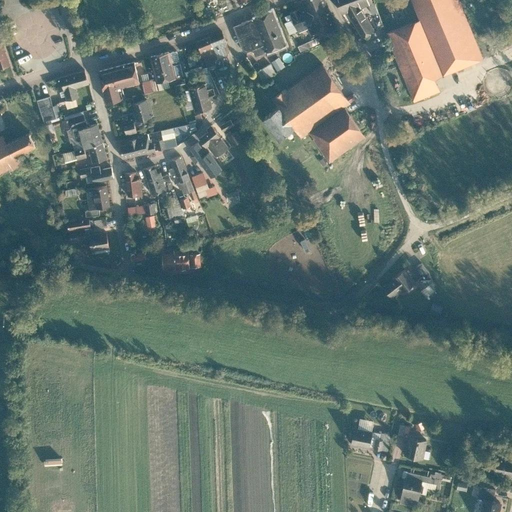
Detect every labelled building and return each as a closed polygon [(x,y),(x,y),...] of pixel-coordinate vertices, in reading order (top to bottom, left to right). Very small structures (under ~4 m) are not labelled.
[(325,0),(302,0),(306,9),(313,25),(309,26),(313,33),(336,23),(329,8),(325,0)] [(337,0),(342,12),(347,10),(363,35),(374,28),(362,6),(373,0),(337,0)] [(436,74),(482,57),(459,0),(411,0),(417,15),(384,28),(413,102),(442,90),(436,74)] [(299,8),(290,12),(298,31),(309,26),(313,25),(306,9),(300,11),(299,8)] [(273,9),(253,17),(266,51),(286,43),(273,9)] [(248,19),(233,25),(237,35),(243,50),(246,51),(252,49),(255,55),(266,51),(253,17),(248,19)] [(222,31),(210,36),(218,56),(228,53),(227,52),(229,51),(226,40),(222,31)] [(315,35),(298,44),(301,51),(318,42),(315,35)] [(210,36),(197,41),(203,55),(209,53),(211,56),(208,57),(210,60),(218,56),(210,36)] [(3,39),(0,40),(0,66),(11,63),(3,39)] [(169,49),(151,53),(159,82),(177,77),(169,49)] [(279,58),(257,71),(262,80),(284,66),(279,58)] [(135,61),(100,70),(109,101),(124,97),(121,88),(141,82),(135,61)] [(353,102),(323,62),(289,88),(287,85),(272,96),(277,103),(263,114),(280,136),(294,125),(303,136),(307,132),(330,161),(368,132),(347,106),(353,102)] [(88,81),(84,68),(59,75),(66,99),(79,95),(76,85),(88,81)] [(203,82),(190,86),(196,110),(210,107),(203,82)] [(51,93),(38,98),(46,119),(59,115),(51,93)] [(137,118),(123,122),(127,133),(137,131),(135,123),(141,121),(140,118),(152,115),(147,98),(132,102),(137,118)] [(84,113),(62,119),(65,129),(73,127),(73,126),(87,123),(86,122),(84,113)] [(230,116),(220,121),(225,130),(235,125),(230,116)] [(189,130),(198,128),(196,120),(187,122),(189,130)] [(87,123),(73,126),(73,127),(76,139),(82,138),(84,145),(102,141),(98,122),(90,124),(89,121),(86,122),(87,123)] [(208,129),(199,137),(206,145),(207,144),(219,135),(220,134),(211,123),(207,127),(208,129)] [(155,139),(158,149),(177,144),(173,127),(162,129),(164,137),(155,139)] [(3,133),(0,134),(0,174),(23,161),(19,154),(36,144),(27,128),(7,139),(3,133)] [(239,129),(229,134),(235,144),(244,138),(239,129)] [(135,135),(139,154),(155,150),(151,132),(135,135)] [(120,139),(124,157),(139,154),(135,135),(120,139)] [(219,135),(207,144),(217,155),(229,145),(219,135)] [(198,140),(190,146),(195,154),(192,157),(195,161),(196,162),(199,159),(198,158),(206,152),(209,156),(212,154),(208,147),(205,149),(198,140)] [(85,146),(76,149),(78,158),(87,155),(85,150),(90,148),(93,161),(107,157),(102,141),(84,145),(85,146)] [(206,152),(198,158),(199,159),(212,176),(223,168),(212,154),(209,156),(206,152)] [(173,166),(170,167),(173,177),(181,174),(178,167),(185,164),(181,155),(170,159),(173,166)] [(111,177),(109,164),(87,167),(89,180),(111,177)] [(155,164),(144,167),(148,180),(156,177),(157,181),(159,181),(160,185),(164,184),(162,175),(161,170),(157,171),(155,164)] [(181,174),(173,177),(175,183),(180,181),(184,192),(189,191),(191,190),(189,184),(187,184),(185,179),(190,177),(185,164),(178,167),(181,174)] [(125,173),(129,195),(143,193),(139,170),(125,173)] [(204,170),(192,174),(200,194),(212,190),(204,170)] [(156,177),(148,180),(152,193),(166,189),(164,184),(160,185),(159,181),(157,181),(156,177)] [(110,206),(108,184),(87,187),(89,209),(110,206)] [(238,189),(225,192),(227,200),(240,198),(238,189)] [(380,192),(372,195),(380,218),(388,215),(380,192)] [(187,194),(181,196),(185,206),(191,204),(187,194)] [(127,205),(128,214),(155,211),(154,202),(127,205)] [(181,202),(163,206),(166,216),(183,212),(181,202)] [(154,214),(145,216),(148,227),(156,226),(154,214)] [(68,221),(69,234),(88,232),(96,232),(95,219),(68,221)] [(70,242),(88,241),(88,232),(69,234),(70,242)] [(91,234),(92,249),(118,248),(117,232),(91,234)] [(146,260),(145,251),(132,254),(133,262),(146,260)] [(175,255),(163,256),(164,268),(176,267),(176,270),(189,269),(188,251),(174,252),(175,255)] [(199,255),(190,255),(191,267),(200,267),(199,255)] [(424,264),(419,267),(424,274),(428,271),(424,264)] [(415,281),(404,269),(385,285),(395,297),(415,281)] [(423,282),(426,288),(423,290),(426,296),(436,291),(430,279),(423,282)] [(422,420),(415,423),(418,429),(425,426),(422,420)] [(396,421),(394,433),(403,434),(406,423),(396,421)] [(355,428),(352,443),(370,446),(373,431),(355,428)] [(410,434),(406,453),(423,456),(427,437),(410,434)] [(381,436),(379,449),(387,450),(390,438),(381,436)] [(511,454),(500,452),(496,473),(510,476),(511,468),(511,454)] [(406,472),(400,500),(418,504),(424,476),(406,472)] [(459,481),(457,490),(466,492),(468,483),(459,481)] [(485,488),(479,511),(499,511),(503,501),(493,499),(495,491),(485,488)]
